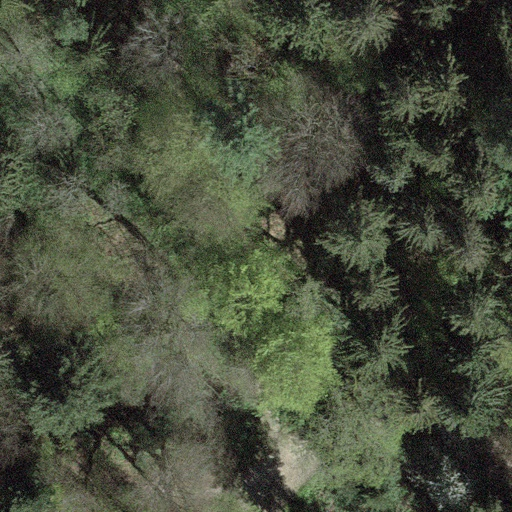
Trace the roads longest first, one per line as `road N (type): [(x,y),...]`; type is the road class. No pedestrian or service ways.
road 1 (track): [(0,438),(66,424),(318,463)]
road 2 (track): [(447,383),(318,463)]
